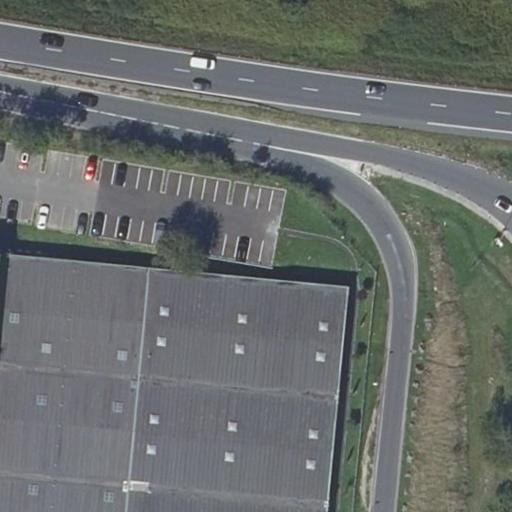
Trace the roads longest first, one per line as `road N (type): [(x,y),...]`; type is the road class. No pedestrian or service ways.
road 1 (unclassified): [(111,114),(304,164),(341,181),(374,212),(399,292),(379,511)]
road 2 (trunk): [(0,43),(244,83),(511,113)]
road 3 (trunk): [(111,114),(360,151),(475,180),(503,201)]
